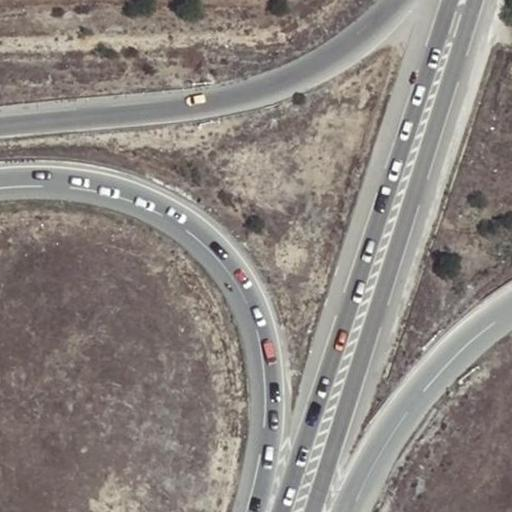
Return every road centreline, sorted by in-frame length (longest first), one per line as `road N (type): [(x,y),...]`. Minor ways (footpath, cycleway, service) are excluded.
road 1 (primary): [(440,0),(274,511)]
road 2 (primary): [(319,511),(478,0)]
road 3 (motorway): [(0,178),(89,179),(132,191),(201,230),(236,268),(267,355),(270,441),(256,511)]
road 4 (motorway): [(404,0),(355,49),(256,95),(0,126)]
road 5 (motorway): [(342,511),(391,421),(466,334),(511,299)]
